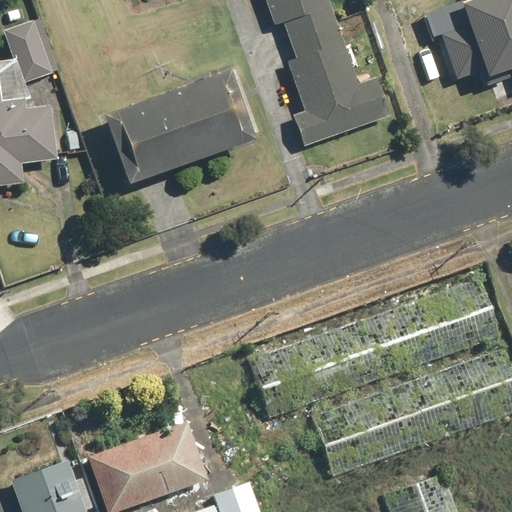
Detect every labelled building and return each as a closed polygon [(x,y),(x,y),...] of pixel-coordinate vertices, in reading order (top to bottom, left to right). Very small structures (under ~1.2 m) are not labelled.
[(260,0),(270,29),(280,25),(292,61),(283,65),(301,114),(286,119),(297,151),(385,121),(372,80),(354,87),(323,0),(260,0)] [(511,0),(454,0),(436,6),(457,67),(487,57),(492,73),(511,66),(511,0)] [(0,188),(17,187),(16,167),(51,163),(45,109),(21,111),(21,103),(26,102),(20,86),(54,74),(36,21),(0,32),(0,34),(9,62),(0,63),(0,188)] [(94,120),(120,190),(247,145),(244,139),(253,135),(230,71),(94,120)] [(245,361),(265,419),(497,338),(476,279),(245,361)] [(308,414),(331,479),(511,414),(511,377),(501,346),(308,414)] [(180,422),(79,458),(98,511),(120,511),(202,482),(180,422)] [(79,511),(62,463),(6,483),(16,511),(79,511)] [(457,511),(444,476),(380,499),(385,511),(457,511)] [(256,511),(246,483),(230,488),(209,496),(213,506),(197,511),(256,511)]
